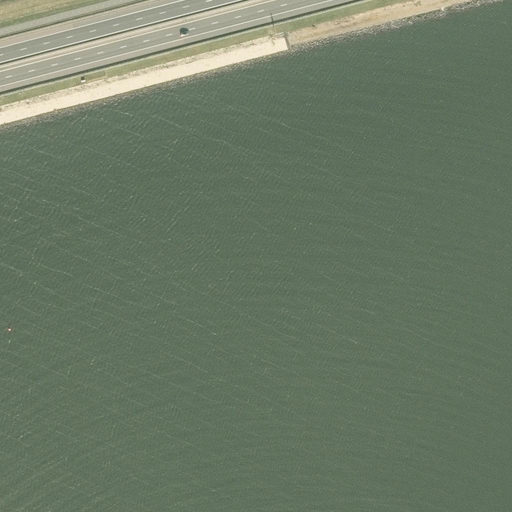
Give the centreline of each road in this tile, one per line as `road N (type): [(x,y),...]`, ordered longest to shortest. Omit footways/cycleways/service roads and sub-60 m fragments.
road 1 (motorway): [(0,78),(302,0)]
road 2 (motorway): [(213,0),(0,55)]
